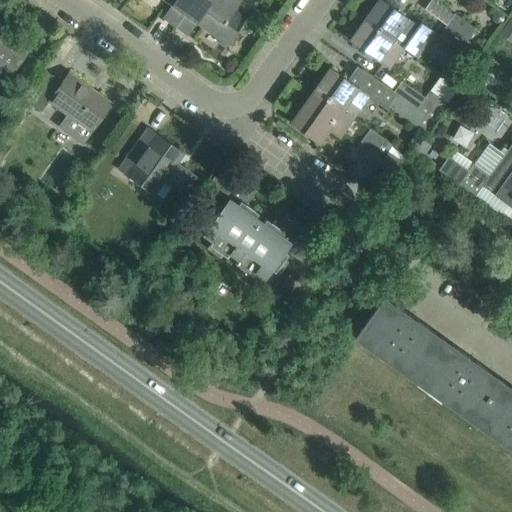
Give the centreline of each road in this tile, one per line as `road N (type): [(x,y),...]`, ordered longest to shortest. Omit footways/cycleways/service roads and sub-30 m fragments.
road 1 (secondary): [(322,511),(0,291)]
road 2 (residential): [(234,111),(76,0)]
road 3 (residential): [(234,111),(311,0)]
road 4 (residential): [(339,183),(234,111)]
